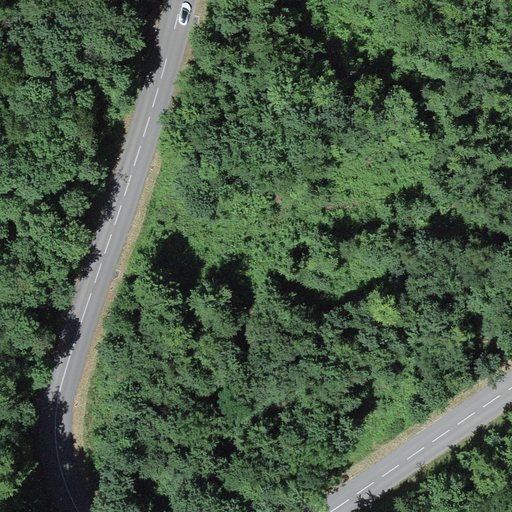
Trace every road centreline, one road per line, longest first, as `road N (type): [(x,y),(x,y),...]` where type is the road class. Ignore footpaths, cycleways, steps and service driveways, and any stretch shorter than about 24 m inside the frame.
road 1 (tertiary): [(180,0),(58,392),(58,460),(78,511)]
road 2 (tertiary): [(332,511),(511,388)]
